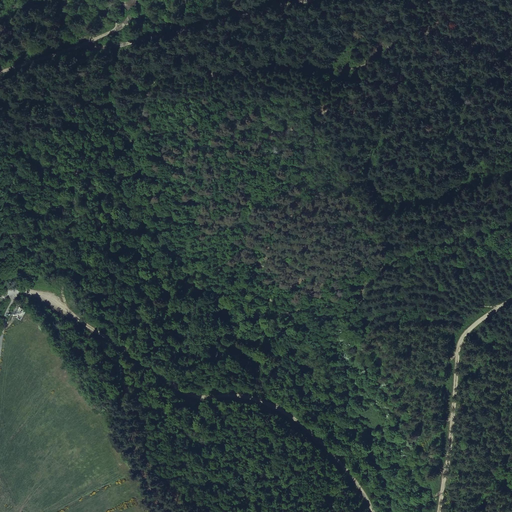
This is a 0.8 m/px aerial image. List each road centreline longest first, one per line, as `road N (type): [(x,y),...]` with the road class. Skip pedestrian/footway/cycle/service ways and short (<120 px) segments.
road 1 (track): [(362,511),(337,457),(276,405),(207,395),(108,345),(49,294),(16,294)]
road 2 (track): [(321,511),(311,484),(274,445),(198,420),(149,387),(86,326)]
road 3 (track): [(0,71),(301,0)]
road 4 (track): [(511,307),(461,366),(435,511)]
